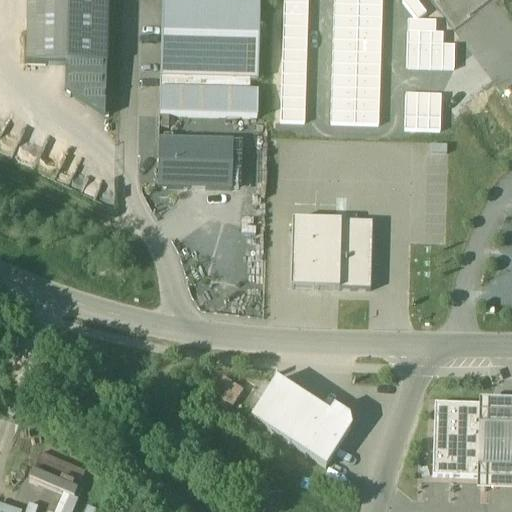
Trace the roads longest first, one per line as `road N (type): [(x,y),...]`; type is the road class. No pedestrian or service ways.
road 1 (residential): [(0,278),(48,301),(184,334),(424,348)]
road 2 (residential): [(373,511),(424,348)]
road 3 (track): [(149,239),(0,169)]
